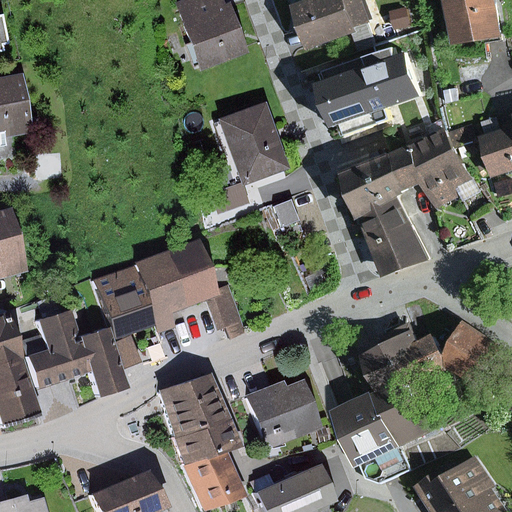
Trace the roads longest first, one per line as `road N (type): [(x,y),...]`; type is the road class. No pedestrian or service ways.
road 1 (residential): [(82,422),(182,369),(371,295)]
road 2 (residential): [(371,295),(265,0)]
road 3 (residential): [(181,511),(154,465),(82,422)]
